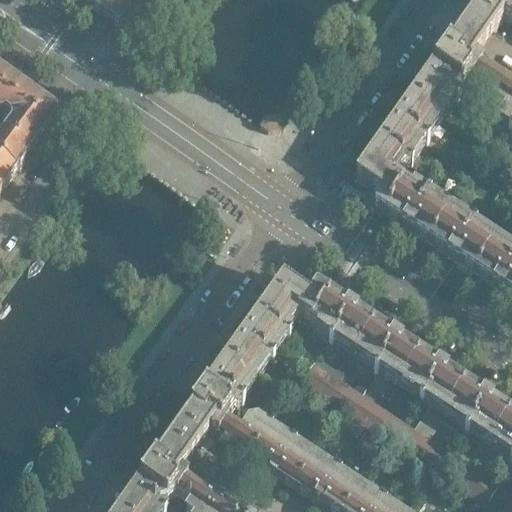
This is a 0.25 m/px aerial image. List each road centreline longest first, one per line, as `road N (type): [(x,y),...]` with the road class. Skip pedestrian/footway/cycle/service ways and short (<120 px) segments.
road 1 (tertiary): [(511,364),(282,209)]
road 2 (residential): [(136,417),(282,209)]
road 3 (residential): [(282,209),(428,7)]
road 4 (tertiary): [(282,209),(110,89)]
road 5 (residential): [(0,244),(110,89)]
road 6 (residential): [(136,417),(274,511)]
road 7 (tertiary): [(110,89),(0,12)]
